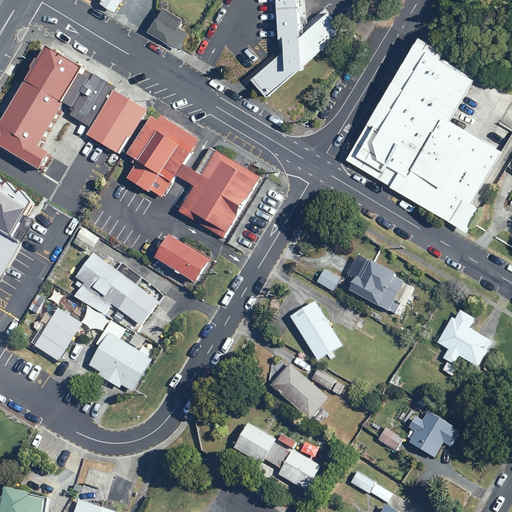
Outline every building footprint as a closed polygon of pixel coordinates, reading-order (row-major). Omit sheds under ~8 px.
[(104,0),(103,3),(118,12),(125,0),(104,0)] [(287,42),(253,72),(258,77),(256,79),(271,96),(301,70),(308,69),(307,64),(346,31),(326,8),(321,12),(318,9),(309,16),(313,20),(304,27),(301,0),(275,0),(279,39),(287,38),(287,42)] [(152,32),(169,42),(168,45),(179,51),(189,33),(179,27),(184,19),(165,8),(152,32)] [(506,150),(454,119),(479,78),(444,57),(447,52),(422,38),(349,159),(468,231),(483,207),(474,202),(506,150)] [(88,114),(109,79),(89,67),(90,67),(51,44),(28,83),(17,76),(0,104),(0,111),(8,116),(5,122),(0,118),(0,141),(44,168),(54,151),(43,145),(68,103),(88,114)] [(116,90),(90,134),(121,152),(132,135),(133,136),(149,109),(116,90)] [(138,157),(136,161),(139,163),(131,178),(153,191),(162,174),(174,181),(178,174),(197,185),(181,211),(226,237),(262,176),(213,148),(199,171),(186,164),(201,137),(164,115),(161,120),(153,116),(131,153),(138,157)] [(20,240),(21,237),(0,224),(0,308),(2,304),(0,302),(0,281),(23,242),(20,240)] [(102,237),(84,227),(74,244),(85,250),(88,244),(95,249),(102,237)] [(173,233),(159,255),(198,281),(212,259),(173,233)] [(78,294),(106,314),(113,303),(122,310),(116,318),(123,322),(128,314),(144,325),(161,301),(95,253),(78,277),(86,283),(78,294)] [(370,258),(353,289),(397,313),(403,303),(397,300),(407,280),(398,275),(400,272),(374,258),(374,260),(370,258)] [(319,282),(335,291),(342,278),(327,269),(319,282)] [(45,301),(39,297),(30,312),(37,316),(45,301)] [(294,316),(320,359),(345,345),(318,301),(294,316)] [(65,307),(63,306),(37,345),(61,360),(86,321),(70,310),(65,307)] [(455,316),(440,342),(451,348),(445,357),(457,364),(462,354),(481,366),(496,340),(473,326),(478,318),(464,309),(458,318),(455,316)] [(106,316),(100,326),(107,330),(98,344),(103,347),(92,364),(103,371),(101,374),(123,387),(124,384),(135,391),(155,358),(122,338),(128,329),(106,316)] [(361,316),(356,325),(362,328),(367,319),(361,316)] [(273,385),(312,419),(332,397),(293,362),(273,385)] [(450,362),(445,370),(454,375),(459,367),(450,362)] [(320,369),(314,379),(332,390),(332,388),(341,393),(345,386),(337,381),(338,379),(320,369)] [(396,374),(392,382),(397,385),(402,377),(396,374)] [(392,410),(383,405),(372,423),(381,429),(392,410)] [(412,426),(419,431),(412,441),(437,456),(446,441),(453,445),(462,431),(455,426),(456,425),(431,411),(426,419),(418,415),(412,426)] [(252,422),(237,447),(264,463),(267,458),(276,463),(285,447),(277,442),(280,438),(252,422)] [(395,432),(388,443),(398,449),(406,438),(395,432)] [(281,439),(295,447),(298,442),(284,433),(281,439)] [(284,468),(281,474),(309,490),(323,465),(296,449),(294,452),(285,447),(276,463),(284,468)] [(395,456),(382,447),(378,453),(392,462),(395,456)] [(416,467),(401,457),(396,464),(411,474),(416,467)] [(113,475),(90,467),(80,494),(103,503),(113,475)] [(360,471),(353,482),(371,493),(377,481),(360,471)] [(45,511),(49,498),(32,495),(33,491),(9,486),(3,511),(45,511)] [(119,511),(81,499),(76,511),(119,511)] [(374,511),(373,511),(372,511),(406,511),(390,502),(384,511),(374,511)]
